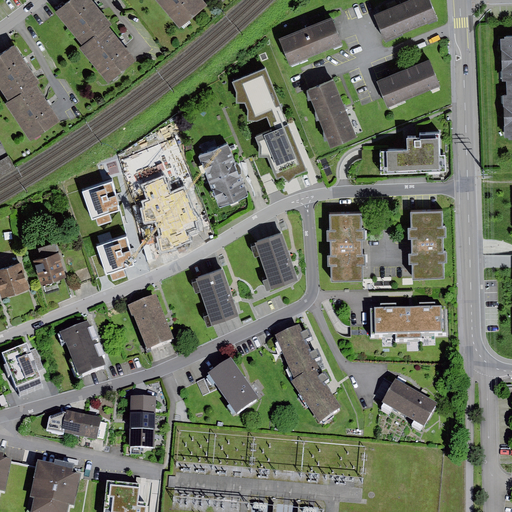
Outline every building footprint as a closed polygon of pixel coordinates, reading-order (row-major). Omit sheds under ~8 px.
[(90,0),(72,0),(55,13),(83,48),(108,28),(111,26),(95,7),(90,0)] [(201,0),(154,0),(181,30),(208,7),(201,0)] [(416,0),(402,6),(374,17),(385,43),(438,22),(428,0),(416,0)] [(307,30),(279,40),(289,68),(343,48),(333,21),(307,30)] [(121,44),(108,28),(83,48),(80,50),(108,86),(137,63),(121,44)] [(505,41),(501,41),(502,84),(506,84),(506,89),(511,88),(511,38),(505,39),(505,41)] [(0,58),(0,90),(8,104),(36,86),(39,85),(26,65),(15,49),(0,58)] [(429,62),(377,83),(386,108),(439,87),(429,62)] [(266,68),(234,81),(239,93),(237,100),(246,102),(249,109),(249,117),(250,120),(258,120),(284,108),(266,68)] [(332,81),(306,92),(333,151),(358,140),(343,107),(332,81)] [(36,86),(8,104),(6,105),(31,142),(60,124),(47,104),(36,86)] [(511,88),(506,89),(507,95),(503,95),(503,135),(505,135),(505,140),(510,139),(510,142),(511,141),(511,88)] [(291,123),(254,138),(257,146),(257,159),(266,159),(275,183),(283,180),(288,185),(298,176),(310,171),(291,123)] [(163,128),(164,139),(177,138),(176,128),(163,128)] [(407,153),(382,153),(382,176),(445,174),(444,159),(440,159),(440,135),(419,136),(420,142),(416,142),(416,140),(406,140),(407,145),(407,153)] [(228,146),(200,158),(221,209),(249,197),(242,178),(228,146)] [(8,158),(0,162),(0,177),(14,169),(8,158)] [(164,177),(143,186),(147,200),(142,201),(143,208),(140,209),(144,223),(154,221),(160,237),(156,238),(159,254),(176,250),(176,248),(191,241),(186,231),(196,228),(189,210),(191,209),(184,189),(171,195),(164,177)] [(112,181),(81,191),(86,205),(91,220),(96,219),(98,227),(112,221),(110,214),(120,210),(112,181)] [(443,213),(410,214),(411,230),(408,230),(408,241),(412,242),(412,257),(409,257),(409,267),(413,266),(414,282),(444,280),(443,265),(448,265),(447,254),(444,254),(443,240),(447,240),(446,228),(444,228),(443,213)] [(361,216),(329,217),(330,231),(326,231),(327,244),(330,243),(331,258),(328,258),(328,268),(331,269),(331,285),(363,284),(363,269),(366,268),(366,257),(362,258),(362,243),(365,243),(365,232),(362,232),(361,216)] [(28,227),(18,230),(22,243),(32,241),(28,227)] [(282,236),(256,245),(271,291),(297,282),(288,254),(282,236)] [(96,247),(107,275),(110,274),(112,281),(126,277),(124,269),(135,266),(127,237),(96,247)] [(42,262),(34,265),(41,287),(44,286),(46,293),(59,289),(57,282),(66,279),(55,245),(38,250),(42,262)] [(85,260),(70,265),(77,285),(92,279),(85,260)] [(19,267),(0,273),(0,289),(3,299),(27,291),(19,267)] [(223,273),(196,283),(197,286),(211,326),(238,317),(229,289),(223,273)] [(155,304),(128,315),(145,358),(172,347),(155,304)] [(381,317),(371,317),(372,342),(397,342),(397,347),(409,347),(422,347),(422,342),(444,342),(444,317),(436,317),(435,311),(420,311),(420,317),(410,317),(397,318),(397,312),(381,312),(381,317)] [(88,330),(60,341),(78,387),(107,375),(103,365),(105,364),(100,352),(97,353),(95,347),(98,346),(93,334),(91,335),(88,330)] [(298,333),(276,343),(295,386),(314,376),(316,375),(313,367),(318,364),(316,359),(309,362),(307,358),(309,356),(308,354),(308,353),(306,354),(303,349),(312,345),(308,338),(302,340),(298,333)] [(28,353),(3,363),(8,376),(17,397),(42,387),(28,353)] [(231,367),(209,382),(236,421),(259,405),(231,367)] [(314,376),(295,386),(292,388),(320,428),(341,414),(327,393),(326,390),(330,388),(325,379),(319,383),(314,376)] [(207,380),(197,384),(204,397),(213,393),(207,380)] [(416,398),(397,388),(385,410),(425,432),(437,410),(416,398)] [(155,403),(131,403),(130,420),(154,420),(155,411),(155,403)] [(80,442),(85,420),(67,416),(66,419),(63,419),(49,423),(46,437),(64,441),(65,439),(80,442)] [(102,423),(85,420),(80,442),(97,445),(102,423)] [(154,420),(130,420),(130,437),(154,438),(154,427),(154,420)] [(154,438),(130,437),(129,453),(154,454),(154,445),(154,438)] [(4,462),(0,461),(0,497),(5,499),(11,468),(3,466),(4,462)] [(75,477),(38,468),(37,473),(30,504),(34,505),(32,511),(75,511),(83,482),(74,480),(75,477)] [(136,511),(139,489),(106,486),(103,511),(136,511)] [(254,502),(252,511),(267,511),(269,504),(254,502)]
